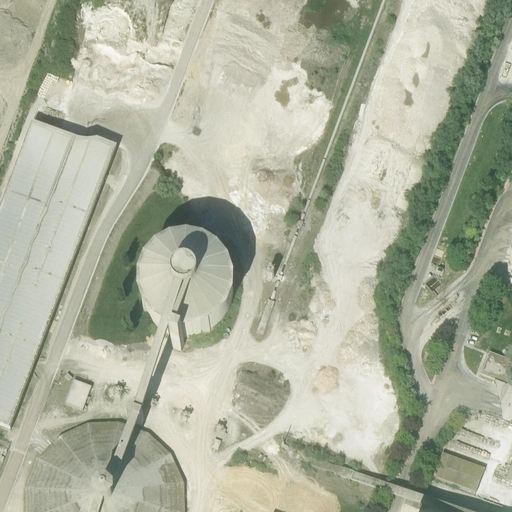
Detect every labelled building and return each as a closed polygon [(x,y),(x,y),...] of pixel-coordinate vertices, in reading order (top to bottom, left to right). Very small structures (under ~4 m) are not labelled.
[(0,435),(15,441),(120,156),(33,124),(0,214),(0,435)] [(226,323),(234,317),(222,284),(204,260),(173,258),(169,266),(145,274),(143,334),(147,336),(147,338),(142,346),(148,342),(148,334),(152,334),(154,340),(164,324),(182,335),(176,339),(175,360),(215,346),(215,331),(209,333),(211,337),(208,341),(200,341),(202,337),(198,338),(191,335),(192,327),(201,311),(203,315),(206,311),(226,323)] [(508,393),(511,383),(511,381),(509,380),(511,373),(511,368),(489,360),(481,382),(497,388),(496,389),(508,393)] [(75,388),(68,412),(87,417),(93,393),(75,388)] [(511,394),(508,393),(496,389),(494,388),(498,408),(503,428),(511,431),(511,394)] [(187,511),(184,487),(169,460),(144,441),(114,432),(83,436),(56,452),(37,476),(29,506),(29,511),(187,511)] [(442,461),(433,484),(476,500),(485,477),(442,461)]
